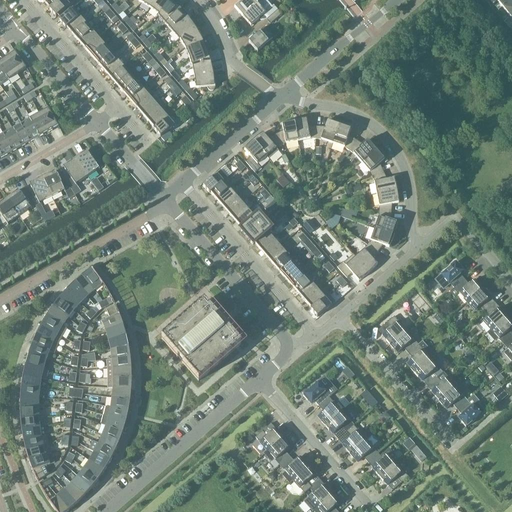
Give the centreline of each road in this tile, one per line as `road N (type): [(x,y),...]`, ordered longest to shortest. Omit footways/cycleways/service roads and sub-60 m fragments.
road 1 (residential): [(412,253),(410,186),(394,150),(353,116),(281,98)]
road 2 (unclassified): [(107,511),(261,379)]
road 3 (residential): [(314,338),(184,185)]
road 4 (residential): [(287,356),(283,338),(165,205)]
road 5 (residential): [(0,298),(165,205)]
road 6 (residential): [(453,451),(340,318)]
road 7 (residential): [(367,502),(261,379)]
road 8 (residential): [(281,98),(396,0)]
road 9 (residential): [(117,108),(23,0)]
road 10 (residential): [(511,281),(454,216),(412,253)]
road 11 (residential): [(281,98),(235,66),(199,0)]
road 12 (residential): [(184,185),(281,98)]
road 13 (unclassified): [(97,124),(16,32)]
